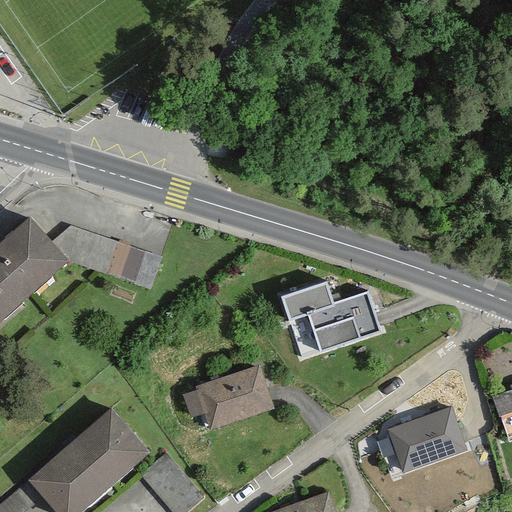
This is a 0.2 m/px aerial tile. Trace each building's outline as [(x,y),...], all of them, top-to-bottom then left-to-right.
[(0,320),(68,256),(28,213),(0,238),(0,320)] [(290,313),(306,359),(384,332),(368,286),(290,313)] [(262,364),(180,390),(189,420),(203,416),(207,428),(275,407),(262,364)] [(511,385),(492,392),(501,420),(511,416),(511,385)] [(111,405),(26,479),(55,511),(77,511),(150,449),(111,405)] [(467,451),(451,406),(381,431),(397,476),(467,451)] [(169,451),(145,473),(181,511),(187,511),(208,493),(169,451)] [(265,511),(337,511),(331,487),(264,506),(265,511)]
